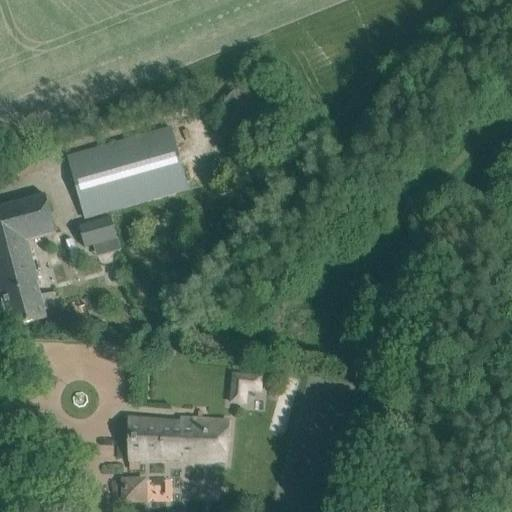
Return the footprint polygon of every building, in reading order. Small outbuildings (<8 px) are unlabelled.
[(86,221),(120,211),(189,191),(171,127),(67,157),(86,221)] [(47,195),(0,207),(0,291),(10,329),(49,319),(47,312),(61,308),(57,293),(43,297),(40,285),(41,285),(30,243),(58,235),(47,195)] [(112,218),(80,226),(85,249),(96,246),(117,240),(112,218)] [(259,381),(236,378),(234,401),(242,402),(243,388),(259,390),(259,381)] [(228,422),(201,420),(181,419),(181,423),(129,419),(129,461),(130,461),(130,470),(140,470),(140,459),(178,459),(178,463),(226,462),(228,422)] [(145,493),(122,493),(122,505),(145,505),(145,493)]
